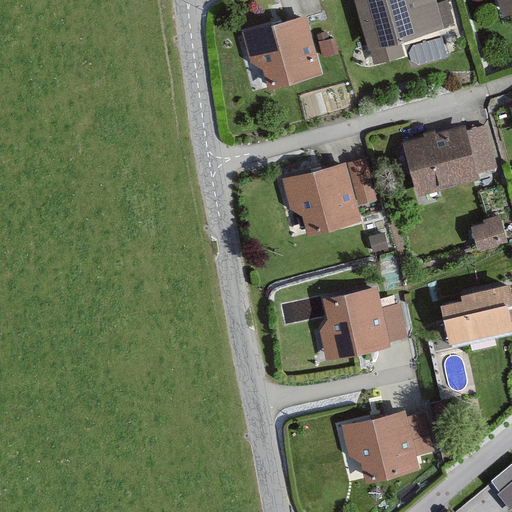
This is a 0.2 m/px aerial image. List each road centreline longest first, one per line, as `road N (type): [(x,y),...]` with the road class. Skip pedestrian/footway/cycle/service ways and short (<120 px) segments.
road 1 (residential): [(185,0),(276,511)]
road 2 (residential): [(420,511),(511,434)]
